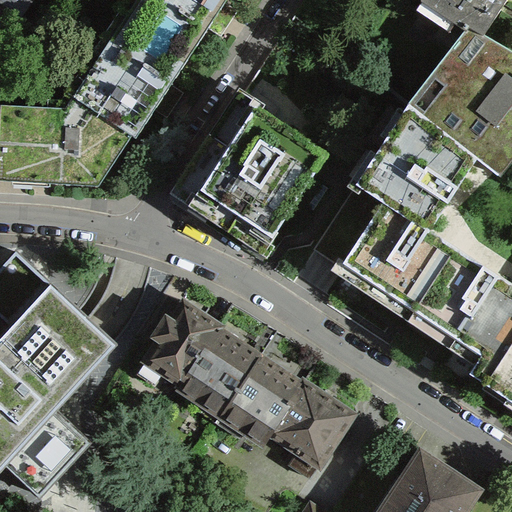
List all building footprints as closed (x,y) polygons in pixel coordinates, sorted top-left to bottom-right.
[(0,0),(0,56),(24,21),(20,18),(32,0),(0,0)] [(136,0),(136,2),(137,3),(115,35),(114,34),(107,45),(170,86),(212,22),(226,0),(136,0)] [(482,39),(506,0),(417,0),(419,5),(463,35),(467,30),(482,39)] [(463,35),(406,108),(474,161),(495,178),(511,156),(511,56),(482,39),(467,30),(463,35)] [(78,88),(71,100),(129,138),(133,141),(155,108),(170,86),(107,45),(100,56),(101,57),(80,89),(78,88)] [(96,188),(129,138),(71,100),(70,100),(72,101),(65,112),(0,108),(0,183),(13,184),(96,188)] [(320,165),(325,156),(239,100),(180,189),(198,201),(195,206),(244,239),(248,233),(266,246),(320,165)] [(511,287),(428,232),(474,161),(406,108),(370,163),(331,222),(358,239),(341,265),(343,266),(340,271),(377,295),(443,339),(476,361),(468,374),(511,403),(511,287)] [(37,498),(87,444),(52,411),(113,346),(39,278),(13,254),(0,268),(0,320),(9,329),(0,337),(0,467),(2,465),(37,498)] [(161,375),(179,386),(216,330),(217,328),(186,307),(181,304),(174,314),(163,307),(144,336),(155,343),(135,376),(153,388),(161,375)] [(196,403),(191,410),(214,425),(259,358),(224,335),(216,330),(179,386),(176,390),(196,403)] [(242,433),(261,446),(268,436),(301,386),(266,363),(259,358),(214,425),(238,440),(242,433)] [(303,384),(301,386),(268,436),(296,454),(287,467),(308,480),(316,467),(317,468),(352,416),(314,391),(303,384)] [(380,511),(458,511),(473,491),(419,455),(380,511)]
